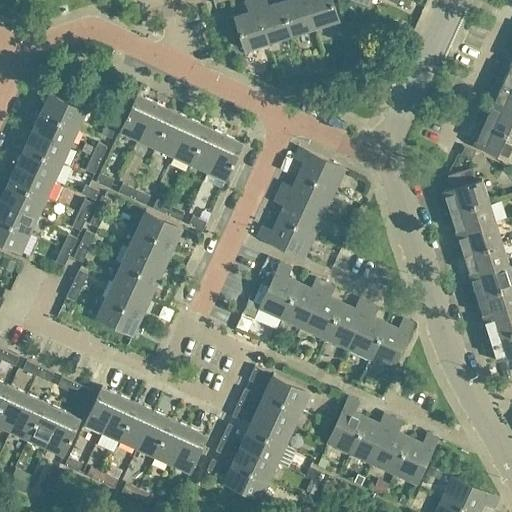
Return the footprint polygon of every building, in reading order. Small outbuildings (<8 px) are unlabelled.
[(245,0),(249,11),(234,16),(245,50),(269,42),(255,0),(245,0)] [(292,35),(281,1),(268,5),(266,0),(255,0),(269,42),(292,35)] [(284,0),(281,1),(292,35),(315,27),(305,0),(284,0)] [(305,0),(315,27),(338,20),(331,0),(305,0)] [(511,63),(510,62),(501,83),(511,87),(511,63)] [(303,75),(294,78),(297,86),(305,83),(303,75)] [(511,87),(501,83),(491,103),(511,112),(511,87)] [(49,93),(41,112),(78,129),(86,110),(62,99),(49,93)] [(138,139),(154,102),(136,94),(119,131),(138,139)] [(155,147),(172,111),(154,102),(138,139),(155,147)] [(511,112),(491,103),(482,123),(511,136),(511,112)] [(172,155),(189,118),(172,111),(155,147),(172,155)] [(33,129),(70,146),(78,129),(41,112),(33,129)] [(172,155),(190,163),(207,126),(189,118),(172,155)] [(108,120),(102,134),(111,138),(117,124),(108,120)] [(509,161),(511,155),(511,136),(482,123),(473,144),(509,161)] [(190,163),(207,171),(224,135),(207,126),(190,163)] [(62,163),(70,146),(33,129),(25,146),(62,163)] [(207,171),(226,180),(242,143),(224,135),(207,171)] [(101,160),(107,147),(98,142),(91,156),(101,160)] [(54,180),(62,163),(25,146),(17,164),(54,180)] [(471,159),(474,152),(461,146),(457,153),(471,159)] [(334,191),(344,168),(298,147),(294,157),(308,163),(302,176),(334,191)] [(94,174),(101,160),(91,156),(85,169),(94,174)] [(45,198),(54,180),(17,164),(9,181),(45,198)] [(488,200),(482,178),(476,180),(472,167),(447,175),(451,188),(442,191),(449,212),(488,200)] [(109,188),(113,179),(100,173),(96,182),(109,188)] [(296,189),(282,183),(278,191),(324,212),(334,191),(302,176),(296,189)] [(45,198),(9,181),(1,199),(37,216),(45,198)] [(132,198),(136,189),(122,183),(118,192),(132,198)] [(95,200),(99,191),(85,184),(81,193),(95,200)] [(145,205),(149,196),(136,189),(132,198),(145,205)] [(324,212),(278,191),(274,200),(287,207),(282,220),(314,234),(324,212)] [(105,213),(111,199),(102,195),(96,209),(105,213)] [(0,219),(29,233),(37,216),(1,199),(0,199),(0,219)] [(87,217),(93,203),(84,199),(78,213),(87,217)] [(166,214),(170,205),(157,199),(153,208),(166,214)] [(456,233),(495,221),(488,200),(449,212),(456,233)] [(180,220),(184,212),(170,205),(166,214),(180,220)] [(98,227),(105,213),(96,209),(90,223),(98,227)] [(174,245),(182,227),(145,210),(137,228),(174,245)] [(80,230),(87,217),(78,213),(71,226),(80,230)] [(202,231),(206,222),(192,216),(188,224),(202,231)] [(0,242),(21,252),(29,233),(0,219),(0,242)] [(257,236),(303,257),(314,234),(282,220),(276,232),(262,226),(257,236)] [(501,242),(495,221),(456,233),(463,255),(501,242)] [(166,263),(174,245),(137,228),(129,246),(166,263)] [(89,248),(95,234),(86,230),(80,244),(89,248)] [(71,252),(77,238),(68,234),(61,248),(71,252)] [(508,263),(501,242),(463,255),(470,276),(508,263)] [(82,261),(89,248),(80,244),(73,257),(82,261)] [(158,280),(166,263),(129,246),(121,263),(158,280)] [(64,265),(71,252),(61,248),(55,261),(64,265)] [(3,257),(0,263),(0,266),(11,271),(15,263),(3,257)] [(281,318),(296,286),(283,280),(289,267),(279,262),(258,308),(281,318)] [(158,280),(121,263),(113,280),(150,297),(158,280)] [(511,275),(508,263),(470,276),(476,297),(511,285),(511,275)] [(81,287),(88,273),(79,269),(72,283),(81,287)] [(309,292),(296,286),(281,318),(303,328),(325,283),(315,279),(309,292)] [(150,297),(113,280),(105,298),(142,315),(150,297)] [(75,301),(81,287),(72,283),(66,296),(75,301)] [(333,287),(325,283),(303,328),(325,339),(340,306),(327,300),(333,287)] [(511,285),(476,297),(483,318),(511,308),(511,285)] [(0,307),(13,319),(26,306),(13,294),(0,307)] [(96,316),(133,333),(142,315),(105,298),(96,316)] [(353,312),(340,306),(325,339),(347,349),(368,303),(359,299),(353,312)] [(377,307),(368,303),(347,349),(368,359),(383,326),(371,320),(377,307)] [(511,308),(483,318),(490,339),(511,331),(511,308)] [(383,326),(368,359),(391,369),(412,323),(403,319),(397,333),(383,326)] [(511,355),(511,331),(490,339),(497,361),(511,355)] [(15,366),(19,357),(5,351),(1,360),(15,366)] [(36,375),(40,367),(26,360),(22,369),(36,375)] [(257,384),(263,370),(254,366),(248,380),(257,384)] [(50,382),(54,373),(40,367),(36,375),(50,382)] [(300,409),(309,391),(272,374),(264,393),(300,409)] [(71,392),(75,383),(61,377),(57,385),(71,392)] [(0,407),(10,386),(0,381),(0,407)] [(85,398),(89,389),(75,383),(71,392),(85,398)] [(0,425),(10,431),(27,394),(10,386),(0,407),(0,425)] [(102,432),(119,395),(100,386),(84,423),(102,432)] [(247,407),(253,392),(244,388),(238,402),(247,407)] [(292,427),(300,409),(264,393),(256,411),(292,427)] [(28,439),(45,402),(27,394),(10,431),(28,439)] [(120,439),(136,403),(119,395),(102,432),(120,439)] [(349,453),(364,421),(351,415),(357,401),(348,397),(327,443),(349,453)] [(28,439),(45,447),(62,410),(45,402),(28,439)] [(241,420),(247,407),(238,402),(231,415),(241,420)] [(154,411),(136,403),(120,439),(137,447),(154,411)] [(64,455),(81,418),(62,410),(45,447),(64,455)] [(137,447),(154,455),(171,419),(154,411),(137,447)] [(292,427),(256,411),(248,428),(284,445),(292,427)] [(364,421),(349,453),(371,463),(392,417),(383,413),(377,427),(364,421)] [(371,463),(393,473),(408,441),(395,435),(401,421),(392,417),(371,463)] [(172,464),(189,427),(171,419),(154,455),(172,464)] [(231,441),(237,427),(228,423),(222,437),(231,441)] [(190,472),(207,435),(189,427),(172,464),(190,472)] [(240,445),(276,462),(284,445),(248,428),(240,445)] [(408,441),(393,473),(416,484),(437,438),(427,433),(421,447),(408,441)] [(225,455),(231,441),(222,437),(215,450),(225,455)] [(268,480),(276,462),(240,445),(232,463),(268,480)] [(78,472),(82,463),(68,456),(64,465),(78,472)] [(320,457),(316,465),(324,469),(328,460),(320,457)] [(214,477),(221,463),(211,459),(205,473),(214,477)] [(223,481),(260,498),(268,480),(232,463),(223,481)] [(108,464),(104,473),(118,479),(122,470),(108,464)] [(429,466),(422,481),(436,487),(443,472),(429,466)] [(100,482),(104,473),(90,467),(86,476),(100,482)] [(114,488),(118,479),(104,473),(100,482),(114,488)] [(357,474),(353,482),(360,485),(364,477),(357,474)] [(476,487),(452,476),(442,499),(470,511),(474,511),(479,501),(493,507),(498,497),(476,487)] [(378,478),(371,491),(382,496),(388,483),(378,478)] [(310,479),(306,491),(313,495),(318,483),(310,479)] [(135,498),(139,489),(125,483),(121,492),(135,498)] [(153,495),(139,489),(135,498),(149,504),(153,495)] [(165,511),(171,511),(175,506),(161,499),(157,508),(165,511)] [(414,499),(409,510),(412,511),(418,511),(423,503),(414,499)] [(470,511),(442,499),(435,511),(470,511)]
